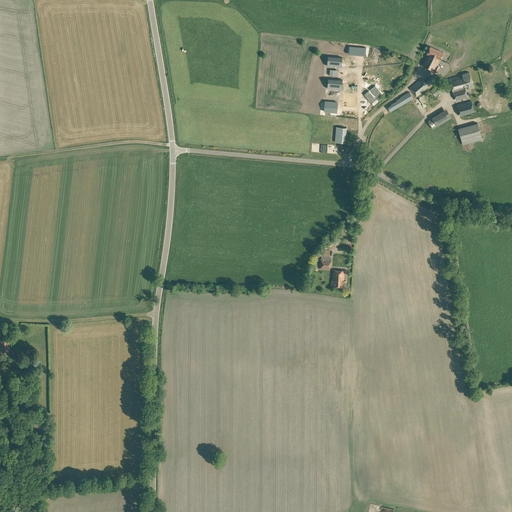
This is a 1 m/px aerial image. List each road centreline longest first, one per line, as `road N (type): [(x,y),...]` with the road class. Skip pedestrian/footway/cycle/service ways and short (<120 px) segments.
road 1 (tertiary): [(153,511),(154,331),(173,149)]
road 2 (unclassified): [(511,217),(429,200),(350,165),(173,149)]
road 3 (track): [(172,144),(114,142),(0,158)]
road 4 (unknown): [(0,319),(156,314)]
road 5 (tertiary): [(173,149),(149,0)]
